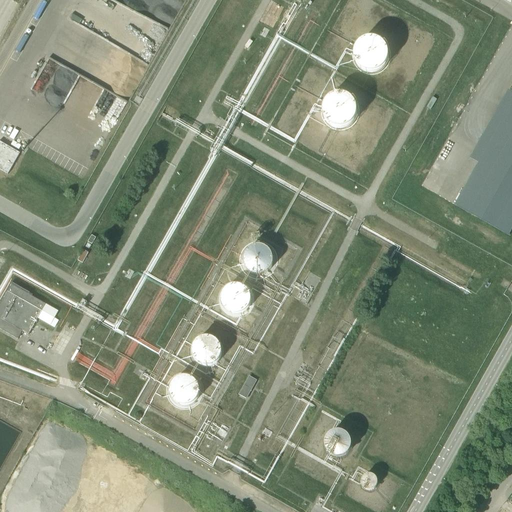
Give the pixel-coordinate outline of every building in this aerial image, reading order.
[(353,64),(357,70),(361,74),(366,77),(372,78),(378,77),(383,75),(388,71),(392,66),(393,60),(393,54),(391,47),(387,42),(382,39),(375,37),(369,37),(362,40),(357,44),(354,50),(352,57),(353,64)] [(321,104),(324,110),(328,114),(334,117),(339,118),(345,118),(351,115),(356,112),(359,107),(361,100),(361,94),(358,88),(354,83),(349,79),(343,77),(336,78),(330,80),(324,85),(321,91),(320,97),(321,104)] [(511,230),(511,105),(479,164),(456,206),(509,236),(511,230)] [(142,212),(162,175),(151,168),(131,206),(142,212)] [(243,264),(246,269),(250,273),(254,275),(259,276),(263,275),(268,274),(272,271),(274,267),(276,261),(276,256),(274,251),(271,247),(266,244),(261,243),(256,243),(251,245),(246,249),(244,253),(243,259),(243,264)] [(220,304),(223,309),(226,313),(230,315),(235,316),(240,315),(245,313),(248,310),(251,306),(253,301),(253,296),(251,291),(247,287),(243,284),(238,282),(232,283),(227,285),(223,288),(220,293),(219,299),(220,304)] [(0,306),(0,329),(18,340),(22,332),(29,335),(38,319),(54,328),(58,321),(54,319),(58,312),(46,305),(12,285),(0,306)] [(191,358),(193,363),(197,366),(201,368),(206,369),(211,369),(215,367),(219,364),(222,360),(223,355),(223,350),(221,345),(218,340),(214,337),(208,336),(203,336),(198,338),(194,342),(191,347),(190,352),(191,358)] [(169,397),(171,402),(175,406),(179,408),(184,409),(189,409),(193,407),(197,404),(200,400),(201,395),(201,389),(199,384),(196,380),(192,377),(187,376),(181,376),(176,378),(172,382),(169,386),(168,392),(169,397)] [(238,395),(246,400),(257,381),(249,377),(238,395)] [(323,448),(326,453),(329,456),(333,458),(337,458),(341,458),(345,456),(348,454),(351,450),(352,446),(352,441),(350,437),(348,433),(344,430),(339,429),(334,429),(330,431),(326,434),(324,439),(323,443),(323,448)] [(362,487),(363,490),(365,492),(368,493),(371,493),(374,493),(376,492),(378,490),(380,488),(381,485),(381,482),(380,479),(378,477),(375,475),(372,474),(369,474),(366,475),(364,478),(362,480),(361,484),(362,487)]
